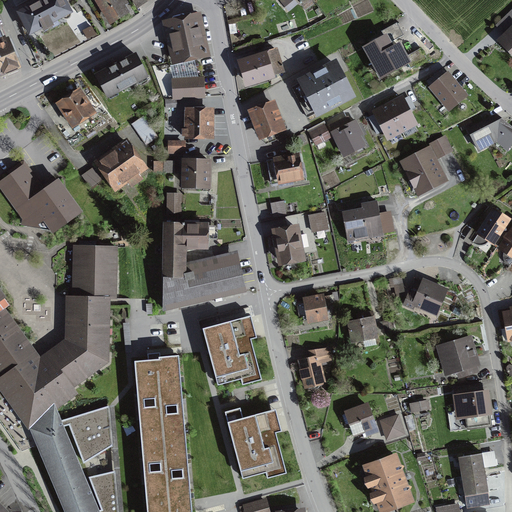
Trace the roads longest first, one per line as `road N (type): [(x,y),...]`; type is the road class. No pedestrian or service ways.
road 1 (residential): [(268,293),(436,260),(470,274),(484,299),(505,418),(509,511)]
road 2 (residential): [(208,0),(268,293)]
road 3 (residential): [(268,293),(325,511)]
road 4 (secondary): [(173,0),(134,31),(0,101)]
road 5 (unknown): [(30,97),(85,160),(167,89)]
road 6 (residential): [(511,107),(402,0)]
